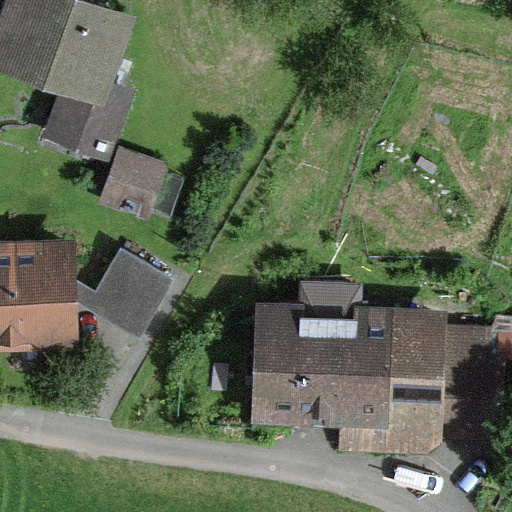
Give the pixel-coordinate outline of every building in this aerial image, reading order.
[(10,0),(0,27),(0,53),(66,78),(47,129),(100,149),(121,94),(94,85),(119,18),(71,0),(10,0)] [(134,206),(139,208),(154,168),(119,155),(104,195),(121,201),(120,206),(133,210),(134,206)] [(0,336),(67,335),(65,245),(0,246),(0,336)] [(88,298),(138,327),(167,277),(117,248),(88,298)] [(428,443),(429,428),(433,321),(260,313),(257,403),(346,407),(345,439),(428,443)] [(438,428),(495,431),(498,360),(441,357),(438,428)]
